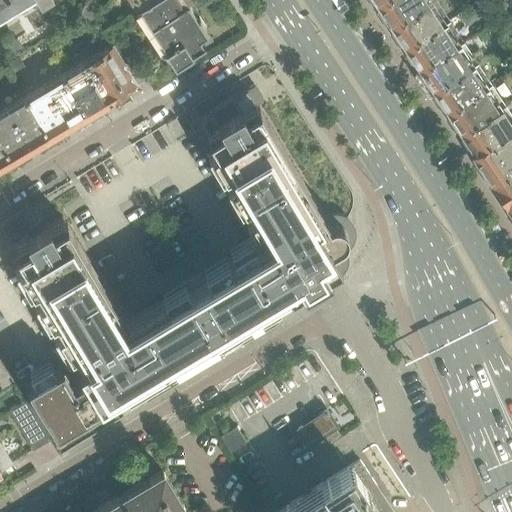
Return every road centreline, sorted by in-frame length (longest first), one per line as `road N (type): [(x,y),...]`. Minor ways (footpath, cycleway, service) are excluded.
road 1 (residential): [(430,264),(256,355),(4,511)]
road 2 (secondary): [(511,305),(318,0)]
road 3 (residential): [(0,197),(295,25)]
road 4 (secondary): [(295,25),(430,264)]
road 5 (secondary): [(430,264),(511,454)]
